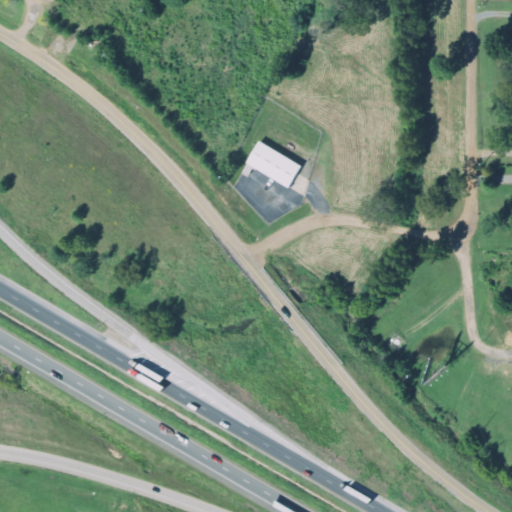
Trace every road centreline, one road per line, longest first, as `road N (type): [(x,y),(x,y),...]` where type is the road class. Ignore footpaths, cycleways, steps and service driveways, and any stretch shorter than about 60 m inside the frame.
road 1 (residential): [(489,511),(368,405),(129,126),(0,30)]
road 2 (motorway): [(384,511),(78,296),(0,228)]
road 3 (residential): [(248,263),(316,220),(440,236),(464,228),(471,211),(473,0)]
road 4 (motorway): [(383,511),(0,289)]
road 5 (motorway): [(0,334),(303,511)]
road 6 (motorway): [(0,449),(96,469),(224,511)]
